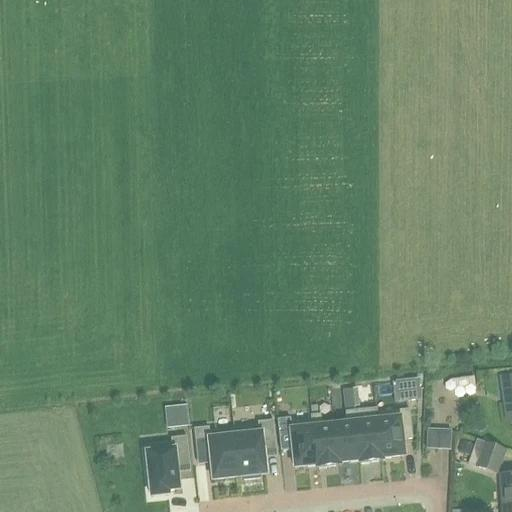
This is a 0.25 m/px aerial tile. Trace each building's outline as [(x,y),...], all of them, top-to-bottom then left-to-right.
[(419,399),(420,380),(407,381),(409,400),(419,399)] [(344,413),(354,411),(351,388),(342,389),(344,413)] [(375,409),(354,411),(359,465),(381,462),(375,409)] [(376,409),(375,409),(381,462),(382,462),(381,459),(403,457),(401,441),(412,440),(409,410),(376,414),(376,409)] [(346,425),(333,426),(338,467),(339,467),(338,464),(358,462),(358,465),(359,465),(354,411),(344,413),(346,425)] [(320,415),(311,416),(316,469),(338,467),(333,426),(321,428),(320,415)] [(289,419),(276,420),(280,452),(292,451),(294,469),(315,467),(315,469),(316,469),(311,416),(310,416),(310,421),(290,423),(289,419)] [(257,427),(233,430),(238,478),(242,478),(243,482),(260,480),(260,476),(265,475),(262,454),(276,453),(273,421),(257,423),(257,427)] [(452,427),(428,426),(427,446),(451,448),(452,427)] [(238,478),(233,430),(209,432),(208,428),(193,430),(196,461),(210,460),(212,481),(238,478)] [(170,443),(145,446),(150,498),(167,496),(167,492),(178,491),(175,469),(189,468),(186,437),(170,439),(170,443)] [(473,445),(463,441),(459,452),(469,456),(473,445)] [(496,474),(504,451),(476,441),(467,464),(496,474)] [(511,511),(511,474),(500,475),(501,511),(511,511)]
